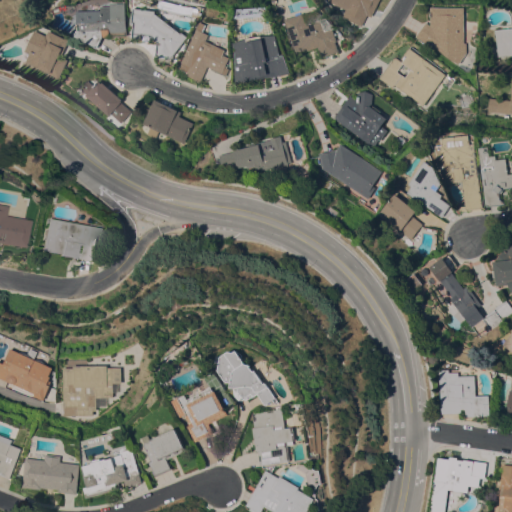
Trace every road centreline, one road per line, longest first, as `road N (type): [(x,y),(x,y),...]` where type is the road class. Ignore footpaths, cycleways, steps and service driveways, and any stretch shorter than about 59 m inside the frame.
road 1 (residential): [(410,0),(364,60),(326,86),(280,100),(179,89),(133,62)]
road 2 (secondary): [(366,291),(304,237),(220,213)]
road 3 (residential): [(0,278),(75,289),(95,283),(131,251)]
road 4 (secondary): [(220,213),(155,197),(101,166)]
road 5 (secondary): [(101,166),(49,120),(0,95)]
